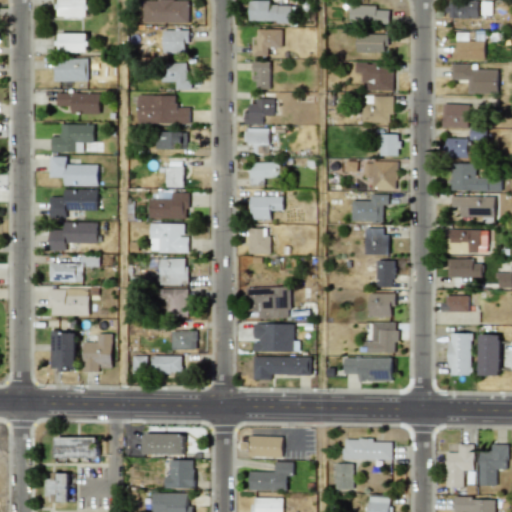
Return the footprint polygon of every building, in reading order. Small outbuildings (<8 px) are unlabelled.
[(58,0),(58,16),(88,17),(88,0),(58,0)] [(143,0),(143,22),(189,23),(189,0),(143,0)] [(249,21),(295,22),(296,5),(271,5),(271,1),(250,0),(249,21)] [(478,17),(478,1),(447,1),(447,17),(478,17)] [(389,10),(376,10),(377,6),(350,5),(349,23),(389,24),(389,10)] [(282,29),(257,29),(256,43),(253,43),(252,56),(268,56),(268,47),(282,48),(282,29)] [(163,53),(185,53),(185,43),(190,43),(189,30),(162,30),(163,53)] [(88,52),(88,33),(58,33),(58,52),(88,52)] [(356,52),(388,52),(388,34),(356,34),(356,52)] [(55,81),(88,80),(87,58),(54,59),(55,81)] [(255,89),(269,89),(270,61),(253,61),(252,73),(255,73),(255,89)] [(161,81),(176,82),(175,90),(189,90),(189,63),(161,62),(161,81)] [(366,90),(392,90),(393,64),(355,63),(355,72),(361,73),(361,82),(367,83),(366,90)] [(498,70),(471,69),(471,64),(452,64),(451,80),(468,80),(467,93),(497,93),(498,70)] [(100,93),(57,92),(57,106),(71,106),(71,113),(99,114),(100,93)] [(176,95),(138,95),(137,123),(189,124),(190,107),(176,107),(176,95)] [(362,123),(391,122),(390,95),(362,96),(362,123)] [(244,120),(273,121),(273,100),(249,100),(249,113),(244,113),(244,120)] [(442,126),(471,127),(471,105),(443,104),(442,126)] [(52,152),(94,152),(94,124),(61,125),(61,136),(51,136),(52,152)] [(269,128),(244,129),(244,143),(253,143),(253,154),(270,154),(269,128)] [(155,149),(187,149),(188,132),(156,131),(155,149)] [(380,155),(399,155),(399,134),(380,134),(380,155)] [(468,157),(467,138),(442,139),(442,158),(468,157)] [(66,164),(67,156),(50,156),(49,177),(64,178),(63,185),(98,186),(98,165),(66,164)] [(265,178),(280,177),(279,161),(250,162),(250,185),(265,184),(265,178)] [(372,178),(371,190),(396,190),(396,162),(364,161),(364,177),(372,178)] [(501,192),(501,177),(476,176),(476,163),(451,163),(450,191),(501,192)] [(165,187),(183,187),(183,166),(165,166),(165,187)] [(66,210),(97,211),(98,189),(64,189),(63,197),(50,197),(50,218),(66,218),(66,210)] [(149,218),(188,219),(188,193),(150,192),(149,218)] [(352,201),(351,222),(382,222),(383,205),(388,205),(388,194),(370,194),(370,201),(352,201)] [(283,196),(251,196),(251,219),(271,219),(271,210),(283,210),(283,196)] [(458,207),(457,216),(494,217),(494,196),(451,196),(451,207),(458,207)] [(48,250),(65,251),(66,243),(97,243),(97,222),(63,222),(63,230),(49,229),(48,250)] [(188,252),(188,236),(184,236),(184,223),(150,223),(150,252),(188,252)] [(248,254),(270,254),(270,236),(262,236),(263,229),(249,228),(248,254)] [(364,254),(388,255),(389,235),(383,235),(383,228),(365,228),(364,254)] [(446,253),(487,253),(488,230),(447,229),(446,253)] [(187,258),(159,259),(160,285),(187,284),(187,258)] [(448,277),(482,277),(482,263),(474,263),(474,258),(447,259),(448,277)] [(394,261),(376,260),(375,286),(394,286),(394,261)] [(81,282),(82,263),(50,263),(49,281),(81,282)] [(499,287),(511,286),(511,276),(511,272),(498,273),(499,287)] [(289,286),(246,288),(247,311),(259,311),(259,319),(290,317),(289,286)] [(88,316),(88,289),(50,288),(49,315),(88,316)] [(188,289),(156,288),(156,298),(166,298),(165,316),(188,317),(188,289)] [(393,293),(369,293),(369,316),(393,316),(393,293)] [(468,295),(442,296),(442,312),(468,311),(468,295)] [(395,352),(395,342),(397,342),(397,322),(372,322),(372,342),(367,343),(367,353),(395,352)] [(294,324),(254,323),(253,340),(254,340),(254,351),(299,352),(299,341),(293,341),(294,324)] [(196,332),(172,331),(171,349),(196,349),(196,332)] [(76,332),(50,332),(49,370),(75,370),(76,332)] [(111,368),(111,334),(97,333),(96,342),(83,341),(82,371),(101,372),(101,367),(111,368)] [(471,333),(449,333),(450,375),(472,375),(471,333)] [(500,376),(501,335),(480,334),(479,375),(500,376)] [(182,355),(152,356),(153,373),(182,373),(182,355)] [(146,356),(133,356),(133,372),(146,373),(146,356)] [(254,380),(271,379),(271,375),(311,374),(310,356),(254,357),(254,380)] [(392,358),(345,357),(345,374),(358,374),(358,381),(392,381),(392,358)] [(143,454),(184,454),(184,434),(144,433),(143,454)] [(249,456),(282,457),(283,437),(250,436),(249,456)] [(98,459),(98,438),(56,437),(55,458),(98,459)] [(343,439),(343,459),(391,460),(392,440),(343,439)] [(446,452),(446,487),(463,487),(463,470),(473,470),(474,444),(458,444),(458,452),(446,452)] [(508,444),(491,444),(491,452),(479,452),(478,485),(496,485),(496,469),(507,469),(508,444)] [(170,460),(169,476),(165,476),(164,487),(193,488),(194,460),(170,460)] [(249,490),(287,491),(287,475),(293,475),(293,462),(275,461),(275,472),(249,471),(249,490)] [(335,490),(352,490),(353,464),(335,464),(335,490)] [(47,496),(53,496),(53,502),(69,502),(68,473),(53,473),(54,479),(47,479),(47,496)] [(152,511),(192,511),(192,506),(187,506),(187,493),(153,492),(152,511)] [(390,511),(391,495),(369,495),(368,511),(390,511)] [(282,511),(283,498),(252,497),(251,511),(282,511)] [(454,511),(461,511),(494,511),(495,498),(454,498),(454,511)]
